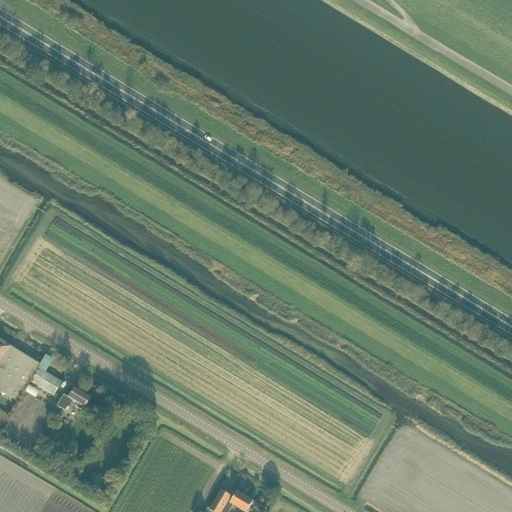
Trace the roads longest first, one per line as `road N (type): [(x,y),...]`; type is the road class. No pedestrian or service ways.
road 1 (primary): [(511,326),(0,17)]
road 2 (unclassified): [(344,511),(0,302)]
